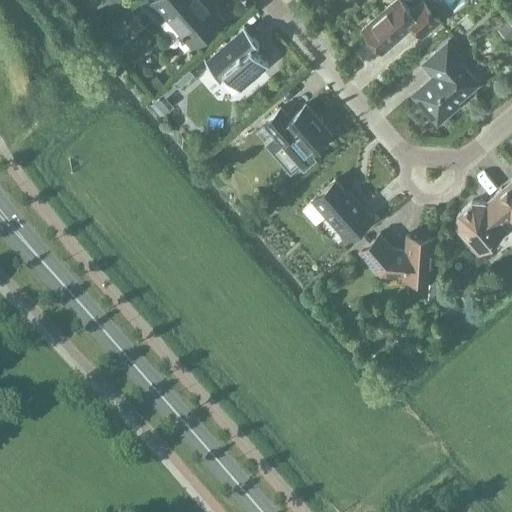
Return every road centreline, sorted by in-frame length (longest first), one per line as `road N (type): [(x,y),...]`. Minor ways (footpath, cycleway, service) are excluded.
road 1 (tertiary): [(261,511),(23,239)]
road 2 (residential): [(278,0),(412,161),(459,165),(511,117)]
